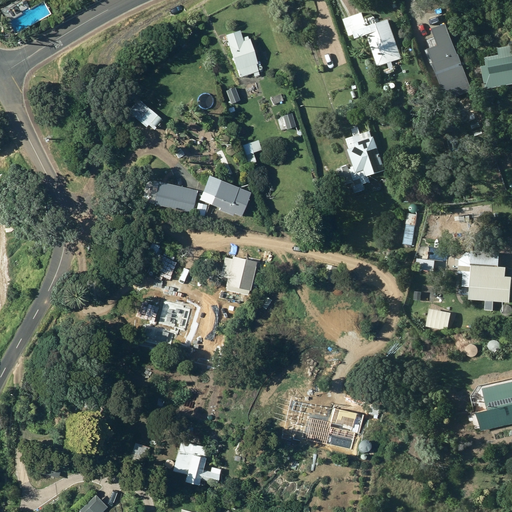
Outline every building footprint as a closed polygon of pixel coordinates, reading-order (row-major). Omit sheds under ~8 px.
[(328,8),(325,0),(314,0),(317,11),(328,8)] [(403,58),(390,19),(369,26),(364,12),(344,19),(350,36),(356,34),(358,39),(368,35),(382,76),(396,71),(392,62),(403,58)] [(472,90),(448,22),(435,27),(441,44),(430,49),(448,99),(472,90)] [(258,63),(249,36),(243,38),(241,31),(227,35),(238,70),(239,70),(241,77),(254,73),(255,76),(260,75),(257,63),(258,63)] [(511,84),(511,45),(500,48),(501,55),(487,58),(488,65),(483,66),(487,89),(511,84)] [(227,91),(231,104),(240,101),(235,88),(227,91)] [(483,96),(489,104),(497,99),(490,91),(483,96)] [(282,94),(271,98),(273,105),(285,100),(282,94)] [(150,109),(143,116),(148,120),(155,113),(150,109)] [(295,126),(292,113),(283,115),(287,129),(295,126)] [(195,119),(182,134),(195,146),(208,130),(195,119)] [(371,131),(348,139),(351,149),(350,149),(354,163),(339,168),(345,186),(352,183),(355,191),(366,188),(365,183),(371,181),(369,176),(386,170),(375,136),(373,137),(371,131)] [(180,150),(186,142),(177,137),(172,145),(180,150)] [(262,151),(257,140),(240,147),(245,158),(262,151)] [(240,154),(224,152),(223,161),(239,162),(240,154)] [(394,191),(389,178),(382,181),(387,194),(394,191)] [(155,204),(198,214),(201,198),(211,203),(210,204),(219,208),(218,210),(233,217),(234,214),(241,217),(252,192),(231,184),(228,191),(217,187),(217,188),(206,183),(203,192),(160,182),(155,204)] [(259,207),(253,205),(251,210),(256,213),(259,207)] [(383,227),(345,221),(342,244),(380,250),(383,227)] [(501,266),(502,252),(474,251),(474,252),(469,252),(460,259),(460,273),(465,273),(464,285),(471,286),(471,300),(486,301),(486,310),(494,311),(494,302),(511,302),(511,270),(511,271),(510,277),(507,277),(508,267),(501,266)] [(225,289),(249,295),(257,263),(234,257),(233,259),(226,257),(221,277),(228,278),(225,289)] [(165,301),(159,324),(185,330),(191,308),(165,301)] [(170,348),(174,333),(143,325),(139,340),(170,348)] [(482,431),(511,423),(511,382),(485,388),(490,410),(478,413),(482,431)] [(304,440),(351,450),(355,433),(360,434),(364,415),(329,408),(326,421),(309,418),(304,440)] [(179,442),(173,471),(187,474),(185,482),(199,485),(200,480),(217,484),(220,475),(203,471),(206,458),(205,458),(208,448),(179,442)] [(149,448),(134,444),(129,460),(145,464),(149,448)] [(44,473),(55,478),(57,474),(60,475),(62,468),(48,462),(44,473)] [(96,495),(79,511),(103,511),(108,508),(96,495)]
